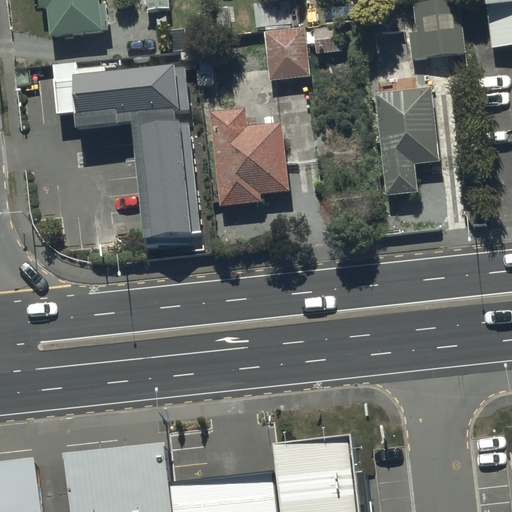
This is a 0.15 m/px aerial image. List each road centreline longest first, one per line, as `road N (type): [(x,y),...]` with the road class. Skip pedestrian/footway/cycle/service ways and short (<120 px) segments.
road 1 (primary): [(0,325),(511,270)]
road 2 (primary): [(511,339),(0,394)]
